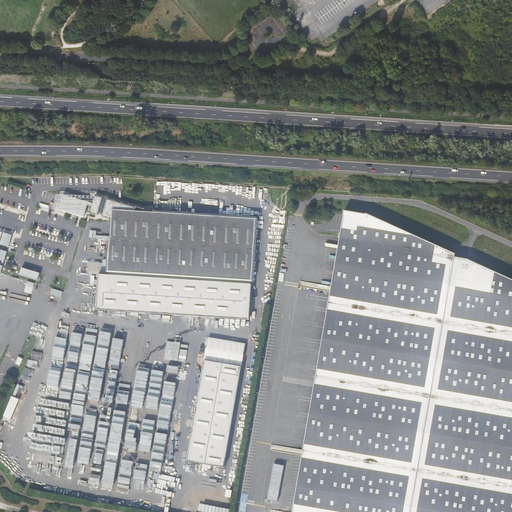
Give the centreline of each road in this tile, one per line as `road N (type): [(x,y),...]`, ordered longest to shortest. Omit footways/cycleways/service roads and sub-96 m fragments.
road 1 (trunk): [(511,134),(0,101)]
road 2 (trunk): [(0,151),(511,177)]
